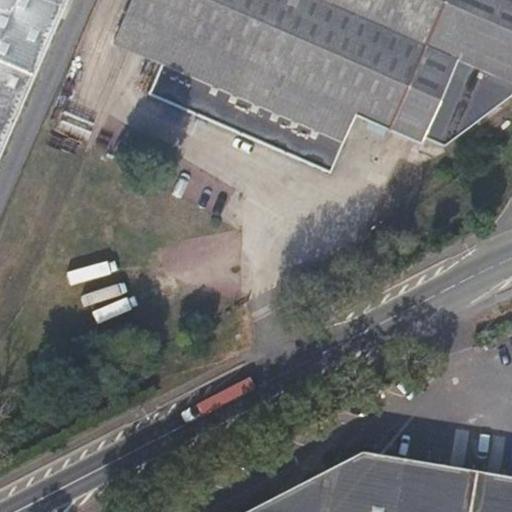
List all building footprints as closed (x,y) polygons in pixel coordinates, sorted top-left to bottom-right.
[(0,0),(0,138),(59,0),(0,0)] [(412,138),(471,0),(126,0),(96,71),(326,170),(350,114),(411,140),(412,138)] [(511,0),(471,0),(412,138),(411,140),(415,142),(418,136),(438,144),(505,94),(510,83),(511,84),(511,0)] [(385,176),(404,184),(412,164),(394,156),(385,176)] [(511,511),(511,475),(358,448),(234,511),(511,511)]
